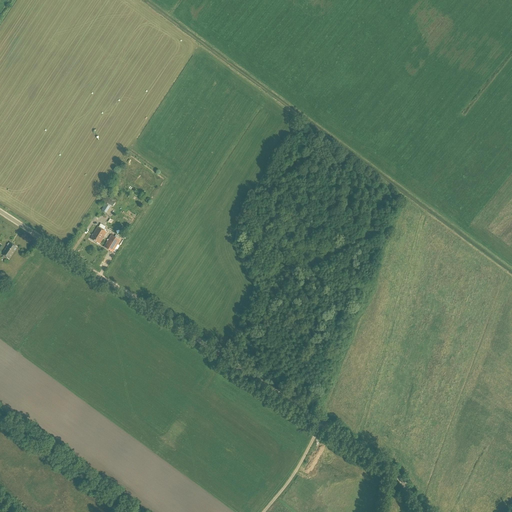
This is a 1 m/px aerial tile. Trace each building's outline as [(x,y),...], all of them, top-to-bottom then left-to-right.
[(110,207),(105,204),(101,210),(106,213),(110,207)] [(99,244),(106,232),(98,227),(91,239),(99,244)] [(113,253),(120,241),(111,235),(104,247),(113,253)] [(9,260),(17,247),(9,242),(1,254),(9,260)] [(94,256),(99,250),(93,245),(88,252),(94,256)]
